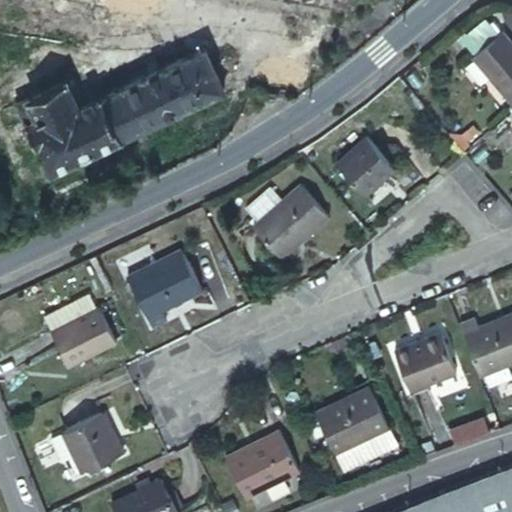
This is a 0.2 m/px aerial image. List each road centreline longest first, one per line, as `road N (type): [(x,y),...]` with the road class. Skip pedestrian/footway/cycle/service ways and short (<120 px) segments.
road 1 (residential): [(442,0),(242,151),(0,265)]
road 2 (residential): [(493,246),(442,190),(340,277),(309,319)]
road 3 (residential): [(309,319),(493,246)]
road 4 (residential): [(182,371),(309,319)]
